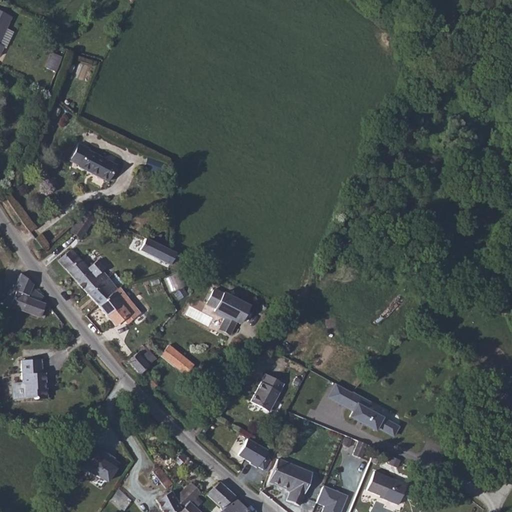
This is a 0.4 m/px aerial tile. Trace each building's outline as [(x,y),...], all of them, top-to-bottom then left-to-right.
[(13,16),(0,10),(0,56),(0,57),(6,46),(1,43),(13,16)] [(56,69),(60,54),(51,53),(48,67),(56,69)] [(88,147),(79,143),(70,160),(109,181),(117,164),(87,149),(88,147)] [(161,160),(147,154),(143,162),(157,169),(161,160)] [(18,214),(29,201),(21,192),(11,203),(18,214)] [(98,209),(83,201),(69,224),(70,225),(78,230),(88,216),(91,217),(98,209)] [(172,245),(165,241),(148,233),(143,246),(166,257),(172,245)] [(93,273),(101,266),(97,262),(100,259),(92,250),(84,256),(69,239),(54,250),(83,283),(93,273)] [(105,284),(113,278),(101,266),(93,273),(105,284)] [(178,272),(165,277),(170,291),(183,286),(178,272)] [(4,304),(40,317),(44,304),(39,302),(43,296),(32,287),(33,284),(21,273),(13,289),(10,288),(6,297),(7,298),(4,304)] [(93,273),(83,283),(93,295),(105,284),(93,273)] [(136,300),(119,284),(113,278),(105,284),(93,295),(111,316),(122,305),(126,310),(136,300)] [(242,314),(244,315),(249,306),(223,293),(223,294),(214,289),(206,304),(215,308),(214,311),(215,311),(214,313),(224,318),(219,329),(229,335),(236,322),(237,323),(242,314)] [(180,349),(165,338),(157,349),(172,360),(180,349)] [(138,368),(147,358),(133,346),(124,354),(138,368)] [(191,357),(180,349),(172,360),(183,368),(191,357)] [(45,383),(45,373),(42,373),(41,359),(21,360),(22,383),(12,384),(12,399),(34,398),(36,399),(47,398),(47,388),(45,388),(45,383)] [(140,370),(151,382),(157,375),(145,364),(140,370)] [(283,384),(265,374),(250,402),(268,412),(283,384)] [(394,437),(401,426),(368,407),(372,401),(335,383),(327,397),(353,411),(349,416),(377,431),(378,428),(394,437)] [(238,452),(246,437),(240,434),(232,449),(238,452)] [(247,437),(238,454),(264,469),(269,459),(264,456),(268,449),(247,437)] [(366,445),(359,441),(352,455),(360,458),(366,445)] [(107,482),(119,462),(95,444),(80,465),(107,482)] [(184,450),(178,446),(177,446),(174,450),(180,456),(184,450)] [(162,470),(154,456),(148,461),(160,478),(162,476),(164,474),(162,470)] [(312,474),(276,459),(267,480),(290,490),(286,499),(300,504),(312,474)] [(405,485),(373,471),(365,489),(381,497),(382,499),(396,505),(405,485)] [(175,501),(182,493),(183,494),(195,485),(188,475),(169,487),(175,501)] [(221,502),(234,491),(218,476),(204,488),(221,502)] [(169,487),(165,480),(150,488),(160,508),(175,501),(169,487)] [(339,511),(347,495),(323,485),(317,502),(324,506),(321,511),(339,511)] [(247,511),(252,508),(234,491),(221,502),(222,503),(231,511),(247,511)] [(175,501),(172,505),(180,511),(206,511),(183,494),(182,493),(175,501)] [(231,511),(222,503),(211,511),(231,511)]
